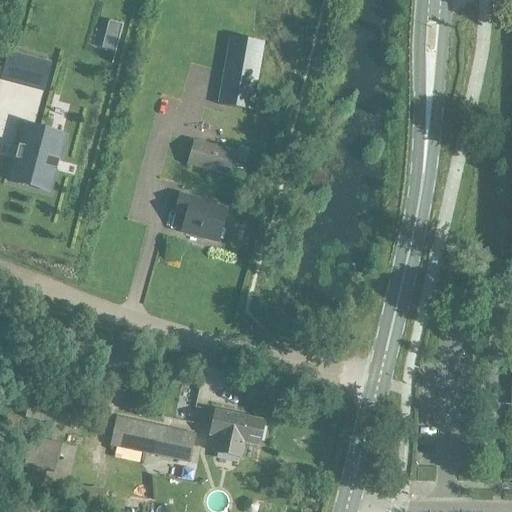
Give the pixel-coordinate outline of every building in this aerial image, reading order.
[(112,0),(39,0),(37,12),(136,35),(143,7),(112,0)] [(229,35),(218,105),(251,110),(262,41),(229,35)] [(43,92),(50,65),(8,54),(1,80),(43,92)] [(20,162),(14,184),(37,190),(38,188),(49,191),(55,171),(56,171),(59,161),(57,161),(63,138),(28,129),(23,147),(18,146),(14,160),(20,162)] [(511,139),(502,138),(500,147),(511,149),(511,139)] [(194,143),(187,167),(229,179),(236,155),(194,143)] [(180,197),(176,214),(186,217),(182,234),(217,244),(226,212),(206,207),(207,204),(180,197)] [(32,387),(25,420),(37,423),(36,431),(44,432),(45,424),(64,428),(69,409),(53,405),(56,393),(32,387)] [(217,416),(214,430),(229,434),(227,444),(242,447),(243,444),(259,448),(264,424),(232,417),(232,420),(217,416)] [(117,419),(111,448),(189,465),(195,437),(117,419)] [(23,468),(55,475),(61,445),(29,439),(23,468)] [(162,491),(157,500),(172,508),(177,499),(162,491)] [(122,511),(124,503),(108,500),(106,511),(107,511),(122,511)]
